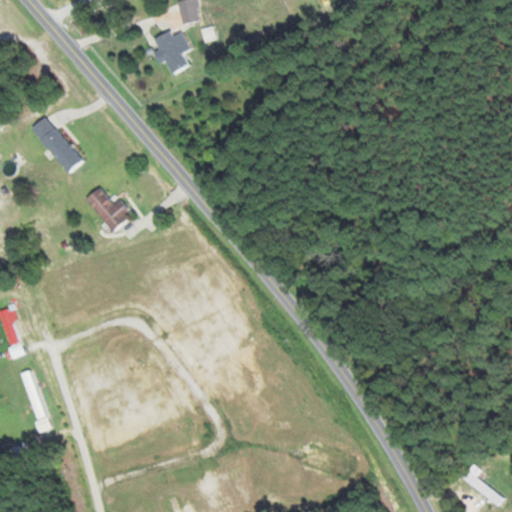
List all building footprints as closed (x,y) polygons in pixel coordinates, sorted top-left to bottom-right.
[(174,28),(157,36),(174,72),(191,64),(174,28)] [(34,126),(71,171),(85,160),(48,115),(34,126)] [(121,198),(116,202),(102,185),(88,197),(115,229),(134,213),(121,198)] [(30,317),(18,322),(12,306),(1,310),(15,345),(26,340),(24,335),(35,330),(30,317)] [(465,476),(500,503),(507,494),(472,467),(465,476)]
